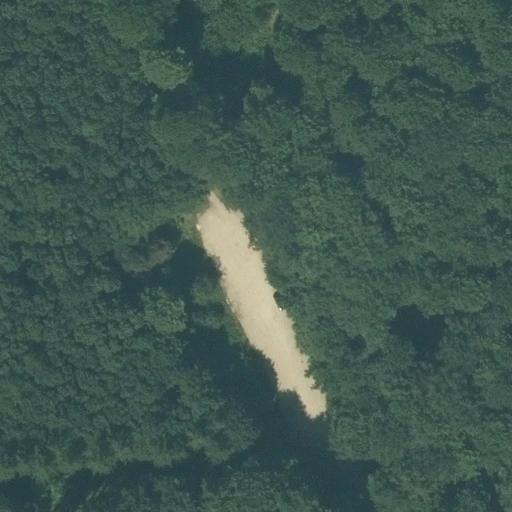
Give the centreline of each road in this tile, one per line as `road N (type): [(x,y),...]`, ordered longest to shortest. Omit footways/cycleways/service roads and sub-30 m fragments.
road 1 (track): [(343,455),(263,443),(0,460)]
road 2 (track): [(110,0),(206,188)]
road 3 (track): [(511,373),(375,452),(343,455)]
